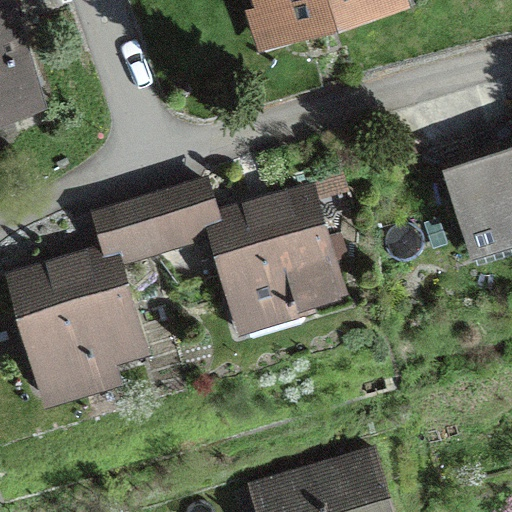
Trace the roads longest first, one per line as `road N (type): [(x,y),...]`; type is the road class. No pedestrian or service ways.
road 1 (residential): [(143,163),(511,62)]
road 2 (residential): [(90,0),(143,163)]
road 3 (residential): [(0,229),(75,176),(143,163)]
